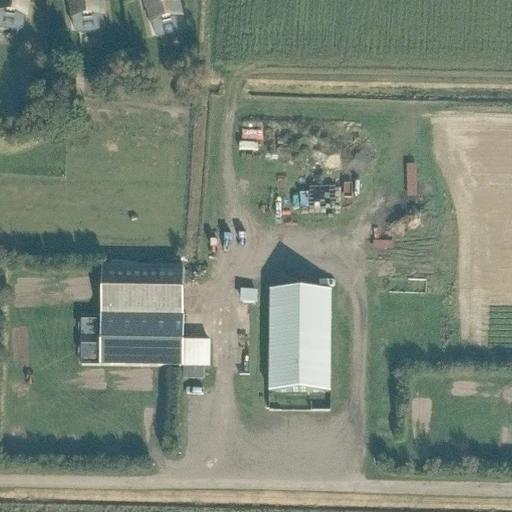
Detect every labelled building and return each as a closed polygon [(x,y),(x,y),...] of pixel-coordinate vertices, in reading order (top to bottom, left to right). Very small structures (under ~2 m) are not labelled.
[(0,0),(0,32),(12,34),(21,27),(22,16),(24,0),(0,0)] [(99,0),(71,0),(74,30),(83,37),(96,36),(103,27),(99,0)] [(175,0),(146,0),(155,35),(164,41),(177,38),(183,28),(180,17),(175,0)] [(209,343),(182,343),(183,269),(101,268),(100,368),(173,369),(181,369),(209,369),(209,343)] [(243,292),(242,304),(255,304),(255,292),(243,292)] [(270,292),(269,393),(329,394),(331,293),(270,292)] [(84,322),(84,337),(96,337),(96,322),(84,322)] [(84,347),(84,361),(96,362),(96,347),(84,347)]
